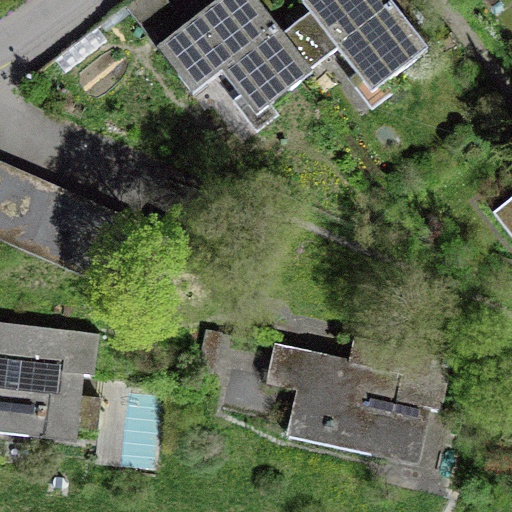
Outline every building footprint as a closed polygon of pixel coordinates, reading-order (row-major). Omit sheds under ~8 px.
[(298,56),(254,0),(190,0),(147,34),(181,78),(208,57),(242,99),(298,56)] [(419,38),(389,0),(293,0),(359,85),(419,38)] [(0,223),(19,180),(0,172),(0,223)] [(19,180),(0,223),(0,232),(36,248),(58,197),(19,180)] [(58,197),(36,248),(73,264),(96,213),(58,197)] [(96,213),(73,264),(115,282),(137,231),(96,213)] [(2,348),(0,347),(0,419),(98,431),(102,399),(71,395),(73,375),(94,377),(99,336),(0,324),(0,327),(4,328),(2,348)] [(444,388),(281,355),(273,390),(306,396),(295,447),(426,474),(444,388)]
